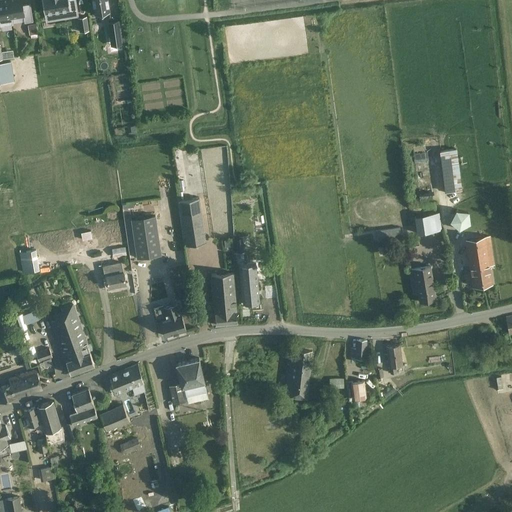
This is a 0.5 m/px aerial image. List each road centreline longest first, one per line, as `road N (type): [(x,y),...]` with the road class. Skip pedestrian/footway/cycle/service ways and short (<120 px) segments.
road 1 (tertiary): [(0,407),(203,337),(405,332),(511,308)]
road 2 (unknown): [(112,369),(86,251)]
